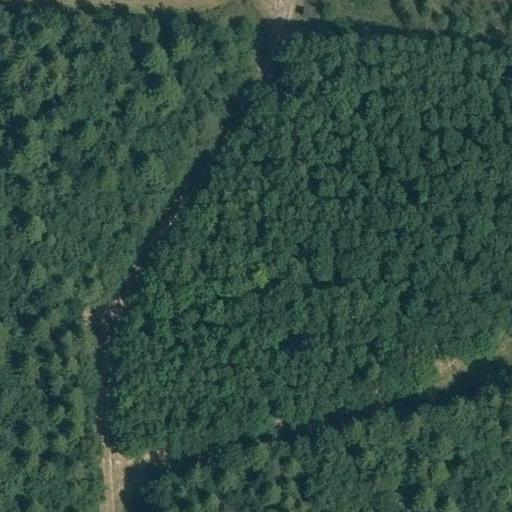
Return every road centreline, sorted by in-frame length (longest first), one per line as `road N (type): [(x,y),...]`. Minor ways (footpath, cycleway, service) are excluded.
road 1 (track): [(119,511),(120,488),(99,426),(110,341),(132,282),(266,69),(291,0)]
road 2 (track): [(511,344),(379,410),(238,461),(120,488)]
